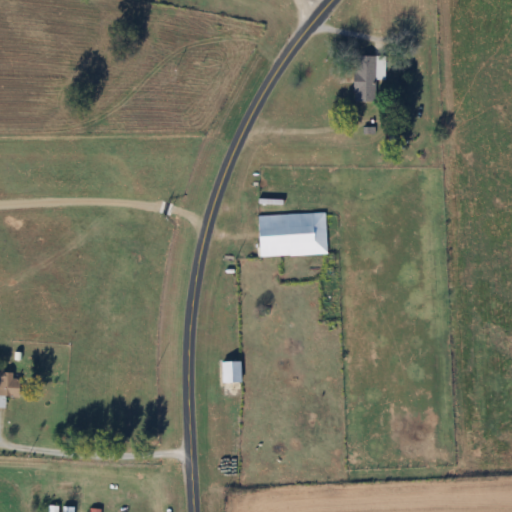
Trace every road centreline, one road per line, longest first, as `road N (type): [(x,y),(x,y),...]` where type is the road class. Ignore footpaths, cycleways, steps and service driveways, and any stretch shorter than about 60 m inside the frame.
road 1 (tertiary): [(333,0),(269,86),(215,210),(194,339),(197,511)]
road 2 (residential): [(195,451),(0,479)]
